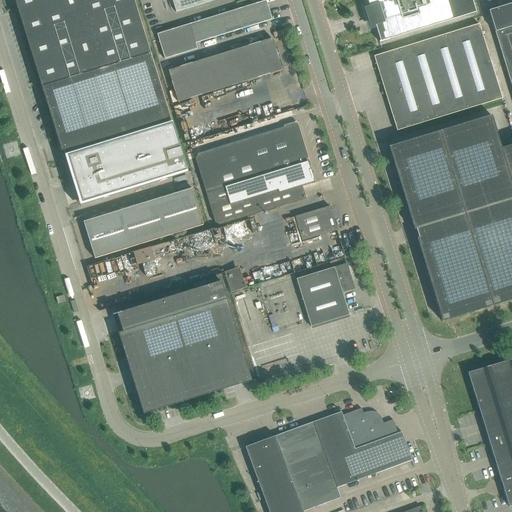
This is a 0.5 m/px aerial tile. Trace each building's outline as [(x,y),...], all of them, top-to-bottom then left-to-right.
[(14,0),(42,88),(61,152),(64,151),(65,155),(63,155),(78,206),(81,205),(187,172),(150,54),(133,0),(14,0)] [(272,20),(266,0),(157,34),(165,59),(197,49),(196,43),(272,20)] [(172,0),(176,12),(215,0),(172,0)] [(367,0),(369,6),(363,8),(369,27),(375,25),(380,41),(379,41),(379,42),(476,12),(471,0),(367,0)] [(511,3),(489,11),(511,87),(511,3)] [(374,56),(388,100),(397,130),(502,98),(479,24),(374,56)] [(168,70),(178,102),(282,70),(272,38),(168,70)] [(416,229),(418,238),(416,238),(442,321),(511,299),(511,144),(501,148),(491,115),(388,147),(414,230),(416,229)] [(302,185),(314,181),(311,169),(310,169),(296,123),(198,153),(196,158),(215,222),(220,224),(306,198),(302,185)] [(192,188),(120,210),(83,222),(95,258),(203,225),(192,188)] [(337,230),(331,210),(329,206),(295,217),(302,241),(337,230)] [(347,263),(296,279),(311,327),(349,315),(342,293),(355,289),(347,263)] [(249,268),(256,283),(262,280),(255,265),(249,268)] [(224,276),(229,291),(241,287),(236,272),(224,276)] [(117,313),(117,314),(118,314),(123,331),(118,333),(143,414),(252,380),(221,281),(117,313)] [(66,301),(64,295),(56,297),(58,304),(66,301)] [(511,358),(468,373),(489,441),(509,506),(511,505),(511,358)] [(341,412),(245,447),(269,511),(303,511),(341,498),(337,488),(412,460),(401,432),(397,433),(393,420),(383,423),(381,418),(379,415),(376,412),(372,411),(369,412),(367,412),(368,414),(364,415),(362,408),(343,415),(341,412)]
